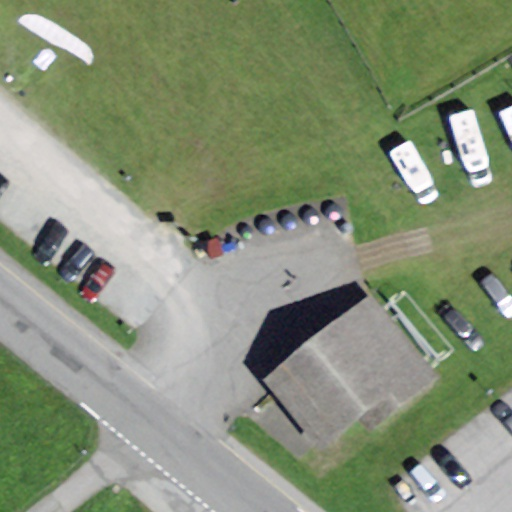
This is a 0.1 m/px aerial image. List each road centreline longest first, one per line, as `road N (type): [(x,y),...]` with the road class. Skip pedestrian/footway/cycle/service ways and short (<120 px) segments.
road 1 (tertiary): [(0,303),(155,426)]
road 2 (unclassified): [(43,511),(155,426)]
road 3 (tertiary): [(155,426),(260,511)]
